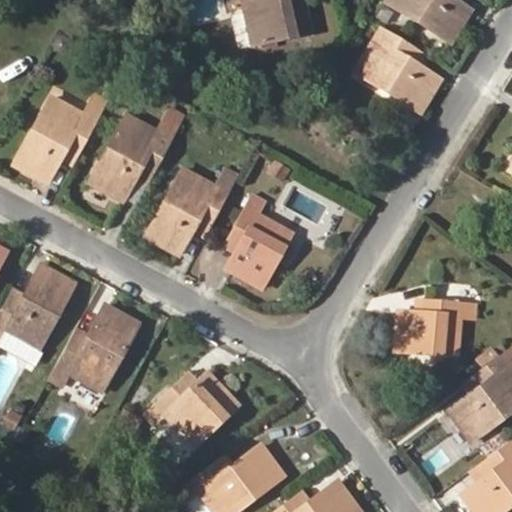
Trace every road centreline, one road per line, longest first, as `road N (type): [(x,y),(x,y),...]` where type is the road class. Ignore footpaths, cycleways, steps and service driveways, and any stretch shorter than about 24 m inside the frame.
road 1 (residential): [(511,18),(302,356)]
road 2 (residential): [(302,356),(0,196)]
road 3 (residential): [(302,356),(326,404),(408,511)]
